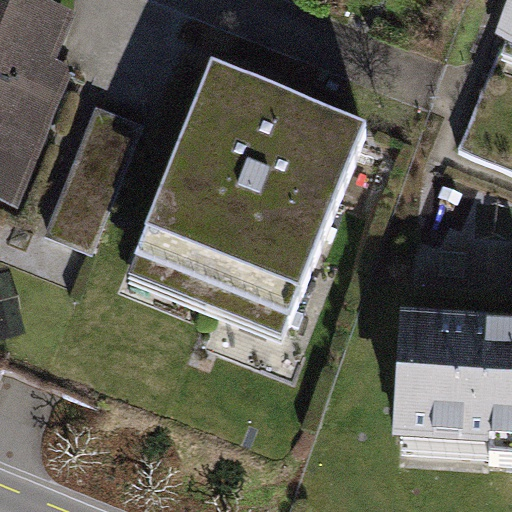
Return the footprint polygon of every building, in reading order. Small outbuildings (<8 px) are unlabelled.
[(77,15),(40,0),(0,0),(0,203),(18,211),(74,68),(57,62),(77,15)] [(511,21),(491,78),(511,86),(511,21)] [(212,62),(126,279),(278,340),(365,123),(212,62)] [(145,131),(96,110),(41,240),(90,261),(145,131)] [(511,316),(413,312),(405,454),(511,457),(511,316)]
